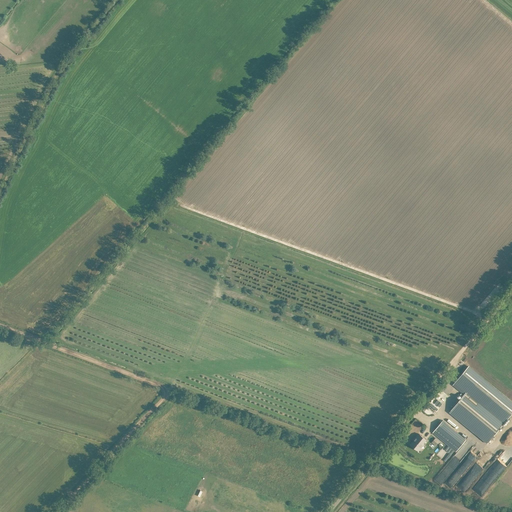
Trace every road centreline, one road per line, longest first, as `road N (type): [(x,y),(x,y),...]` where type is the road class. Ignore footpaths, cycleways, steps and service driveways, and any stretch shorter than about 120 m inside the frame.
road 1 (track): [(60,511),(165,396),(156,384),(0,324)]
road 2 (unclassified): [(334,511),(495,312)]
road 3 (track): [(0,195),(61,72),(120,0)]
